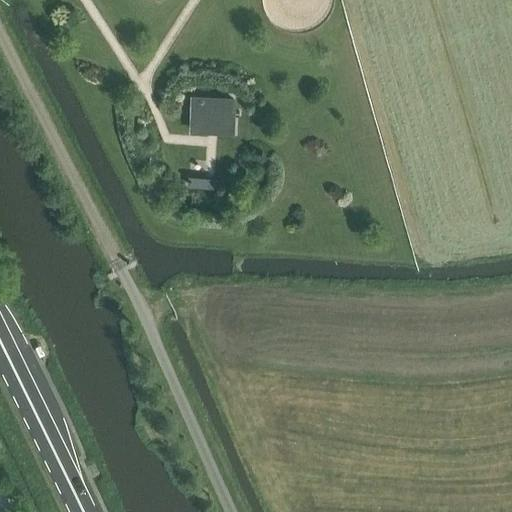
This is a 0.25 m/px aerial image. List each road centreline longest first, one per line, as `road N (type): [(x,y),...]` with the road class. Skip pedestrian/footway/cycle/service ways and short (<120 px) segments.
road 1 (unclassified): [(229,511),(120,268)]
road 2 (primary): [(84,511),(0,340)]
